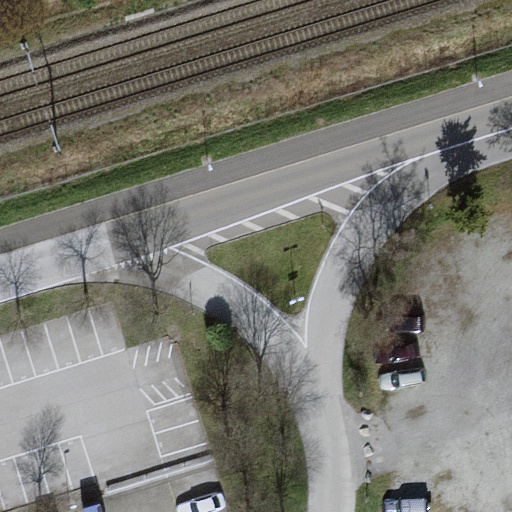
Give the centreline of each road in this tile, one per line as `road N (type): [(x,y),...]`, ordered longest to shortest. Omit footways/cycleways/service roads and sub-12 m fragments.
road 1 (unclassified): [(99,239),(500,117)]
road 2 (unclassified): [(500,117),(410,181),(362,232),(333,308),(327,401)]
road 3 (unclassified): [(99,239),(225,295),(273,336),(327,401)]
